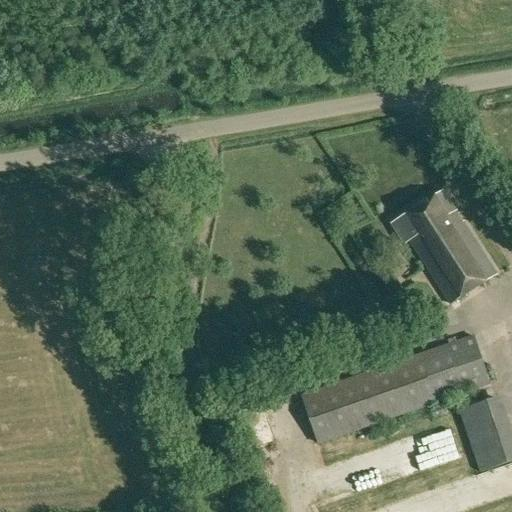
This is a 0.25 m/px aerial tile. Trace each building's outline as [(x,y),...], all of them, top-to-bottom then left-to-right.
[(409,241),(450,304),(497,274),(456,211),(457,211),(444,191),(392,224),(405,244),(409,241)] [(339,221),(338,216),(334,213),(328,213),(325,218),(326,223),(330,226),(336,226),(339,221)] [(393,297),(405,289),(391,268),(379,276),(393,297)] [(459,411),(480,473),(511,461),(511,429),(500,396),(479,404),(475,390),(491,385),(474,335),(301,395),(318,445),(462,395),(467,408),(459,411)] [(462,432),(361,470),(370,495),(471,457),(462,432)]
